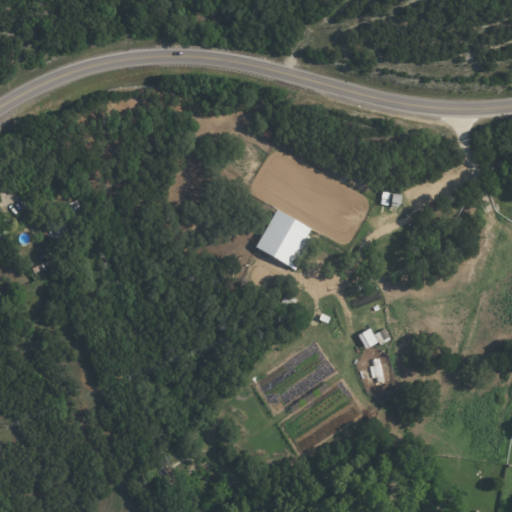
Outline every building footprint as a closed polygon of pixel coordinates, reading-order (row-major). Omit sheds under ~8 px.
[(498,167),(496,164),(507,156),(510,162),(500,169),(498,167)] [(63,228),(65,233),(67,233),(71,243),(55,249),(50,235),(45,237),(42,230),(47,228),(46,226),(60,221),(57,213),(67,209),(65,205),(78,200),(79,205),(81,204),(86,219),(63,228)] [(305,236),(309,229),(274,210),(254,248),(294,269),(310,239),(305,236)] [(6,222),(11,229),(4,234),(0,229),(0,223),(5,220),(6,222)] [(0,234),(8,245),(0,251),(0,234)] [(308,292),(317,284),(323,290),(313,299),(308,292)] [(362,348),(374,343),(369,329),(356,334),(362,348)]
